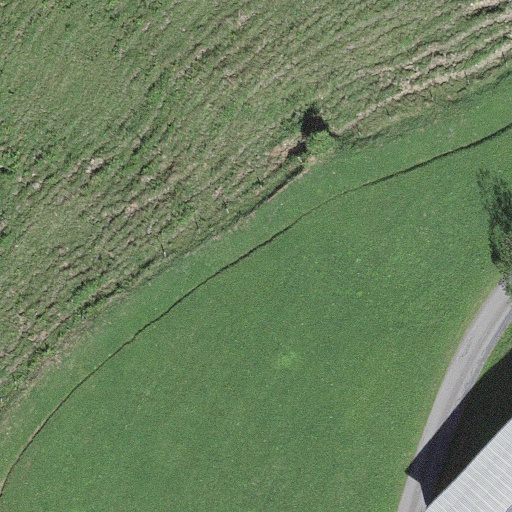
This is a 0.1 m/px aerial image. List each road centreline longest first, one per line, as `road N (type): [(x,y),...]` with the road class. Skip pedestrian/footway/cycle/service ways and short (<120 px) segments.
road 1 (track): [(0,477),(19,431),(126,306),(325,188),(511,105)]
road 2 (track): [(412,511),(431,444),(477,342),(511,289)]
